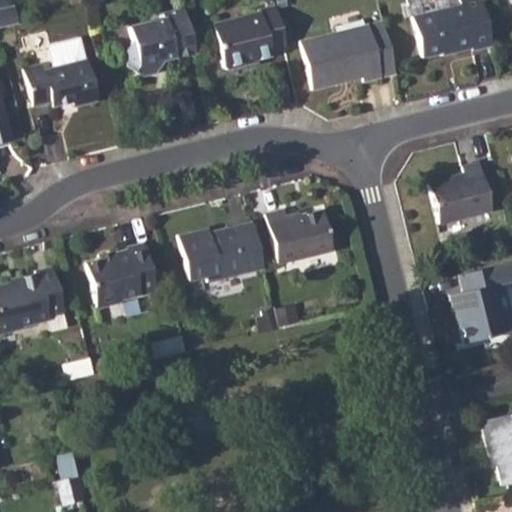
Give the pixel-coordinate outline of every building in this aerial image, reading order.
[(488,44),(477,0),(456,0),(457,3),(409,14),(418,54),(447,47),(449,50),(469,45),(470,49),(488,44)] [(284,45),(273,1),(256,6),(257,9),(210,21),(219,62),(226,66),(240,62),(244,58),(265,53),(265,50),(284,45)] [(191,49),(181,5),(161,11),(162,17),(130,25),(133,39),(126,49),(129,61),(142,70),(157,66),(163,56),(191,49)] [(365,23),(298,39),(309,89),(339,81),(338,77),(358,72),(359,76),(361,80),(378,76),(393,73),(380,20),(365,23)] [(42,61),(23,67),(32,106),(51,101),(52,107),(73,101),(74,105),(98,100),(82,35),(50,45),(53,65),(44,67),(42,61)] [(0,141),(9,140),(4,120),(0,102),(0,141)] [(461,174),(426,183),(435,222),(488,210),(476,161),(459,165),(461,174)] [(283,209),(265,214),(277,263),(332,250),(322,209),(285,217),(283,209)] [(261,267),(250,223),(208,232),(207,229),(178,237),(188,281),(205,277),(206,280),(261,267)] [(126,250),(83,261),(95,308),(120,301),(119,298),(153,290),(141,244),(125,247),(126,250)] [(511,259),(495,264),(459,273),(464,291),(449,295),(454,313),(458,312),(465,342),(503,333),(492,286),(500,284),(499,282),(511,278),(511,259)] [(43,321),(42,317),(60,312),(49,267),(31,271),(32,274),(4,281),(5,284),(0,285),(0,333),(20,328),(20,326),(43,321)] [(88,358),(60,365),(64,380),(91,373),(88,358)] [(511,412),(481,420),(491,462),(497,460),(503,485),(511,482),(511,412)] [(69,450),(53,454),(59,479),(75,475),(69,450)] [(75,475),(59,479),(64,504),(81,500),(75,475)]
